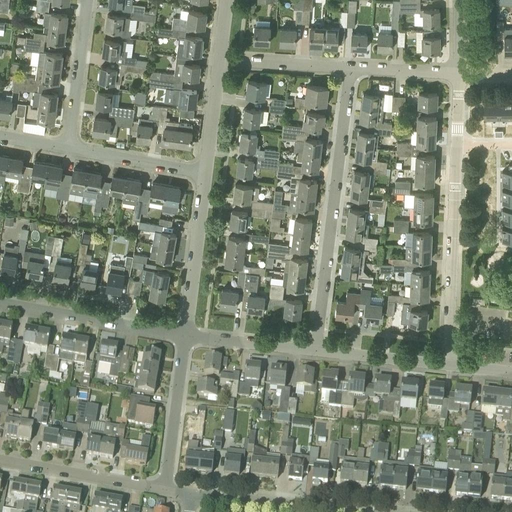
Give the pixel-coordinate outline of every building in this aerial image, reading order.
[(144,13),(145,6),(132,4),(132,0),(109,0),(109,4),(132,7),(131,12),(144,13)] [(295,23),(302,23),(303,0),(293,0),(293,9),(296,9),(295,23)] [(312,0),(303,0),(302,23),(309,24),(310,10),(312,10),(312,0)] [(399,17),(399,13),(399,3),(399,1),(392,1),(391,32),(378,32),(377,49),(381,50),(381,53),(390,53),(390,50),(391,50),(392,32),(398,33),(398,31),(399,17)] [(420,2),(410,3),(399,3),(399,13),(419,12),(419,16),(423,16),(423,24),(439,24),(439,9),(420,9),(420,2)] [(67,15),(51,13),(48,12),(49,6),(36,5),(35,11),(45,12),(43,26),(49,27),(65,29),(67,15)] [(172,29),(184,31),(194,32),(195,26),(204,27),(206,13),(188,11),(187,19),(173,17),(172,29)] [(129,30),(130,19),(154,22),(155,15),(144,13),(131,12),(130,18),(107,15),(105,29),(114,31),(114,36),(129,38),(130,30),(129,30)] [(355,12),(347,12),(346,27),(354,27),(355,12)] [(270,27),(255,26),(254,43),(269,43),(270,27)] [(64,43),(65,29),(49,27),(48,34),(34,32),(33,38),(25,37),(25,44),(44,46),(45,40),(64,43)] [(323,46),(324,28),(311,27),(310,46),(323,46)] [(183,37),(184,31),(172,29),(158,28),(157,34),(183,37)] [(295,45),(295,35),(296,29),(281,28),(280,44),(295,45)] [(338,28),(324,28),(323,46),(337,47),(338,28)] [(422,30),(422,51),(439,51),(439,44),(442,43),(442,38),(439,37),(439,36),(437,36),(437,30),(422,30)] [(366,49),(366,39),(367,34),(352,33),(351,48),(366,49)] [(184,46),(178,45),(176,56),(192,58),(193,53),(201,54),(203,38),(185,36),(184,46)] [(118,57),(119,50),(125,51),(126,41),(120,40),(120,42),(104,40),(102,54),(118,57)] [(43,52),(44,46),(25,44),(24,50),(39,52),(37,65),(60,68),(62,54),(43,52)] [(123,56),(122,63),(149,67),(150,61),(136,59),(136,58),(123,56)] [(192,64),(192,58),(176,56),(174,74),(149,71),(148,74),(148,79),(179,83),(180,75),(182,75),(182,77),(198,79),(200,65),(192,64)] [(121,70),(134,72),(148,74),(149,71),(149,67),(122,63),(121,70)] [(20,83),(39,86),(40,80),(59,82),(60,68),(37,65),(36,79),(21,77),(20,80),(20,83)] [(107,82),(114,83),(120,83),(121,75),(115,74),(116,68),(101,66),(99,81),(105,82),(107,83),(107,82)] [(19,92),(19,90),(20,83),(20,80),(14,79),(12,91),(19,92)] [(178,88),(179,83),(148,79),(147,85),(164,88),(174,89),(172,103),(195,106),(197,91),(178,88)] [(246,96),(256,97),(264,98),(266,83),(248,80),(246,96)] [(39,86),(20,83),(19,90),(34,91),(33,99),(40,100),(39,106),(55,108),(57,94),(38,92),(39,86)] [(307,85),(306,95),(305,98),(295,97),(294,106),(310,108),(311,102),(326,104),(328,88),(307,85)] [(96,106),(111,108),(113,93),(111,93),(111,88),(104,87),(103,92),(98,91),(96,106)] [(145,93),(137,92),(135,101),(144,102),(145,93)] [(437,93),(419,92),(418,106),(439,107),(439,101),(437,101),(437,93)] [(361,107),(382,109),(383,103),(378,102),(379,96),(363,94),(361,107)] [(6,100),(0,98),(0,115),(10,116),(12,95),(6,95),(6,100)] [(272,98),(271,105),(285,107),(286,100),(272,98)] [(511,100),(499,101),(499,124),(505,124),(505,119),(511,118),(511,100)] [(499,101),(484,101),(484,119),(491,119),(491,124),(499,124),(499,101)] [(17,103),(16,116),(24,117),(26,104),(17,103)] [(285,107),(271,105),(269,105),(268,112),(284,114),(285,107)] [(39,106),(39,110),(38,120),(54,122),(55,108),(39,106)] [(113,106),(112,114),(133,117),(134,109),(113,106)] [(153,106),(152,114),(149,114),(149,119),(153,119),(158,120),(160,107),(153,106)] [(167,107),(160,107),(158,120),(157,132),(163,133),(162,143),(176,145),(178,123),(165,122),(167,107)] [(360,120),(367,121),(366,127),(391,130),(392,124),(381,122),(383,110),(382,109),(361,107),(360,120)] [(243,123),(253,124),(259,125),(261,110),(245,108),(243,123)] [(179,116),(189,117),(193,118),(194,111),(180,109),(179,116)] [(421,112),(404,111),(398,111),(398,117),(418,118),(417,131),(437,132),(438,125),(435,125),(436,118),(421,117),(421,112)] [(303,126),(296,125),(283,124),(282,130),(309,134),(309,128),(320,129),(321,123),(323,123),(325,115),(308,112),(307,119),(304,119),(303,126)] [(112,114),(111,120),(94,118),(92,133),(107,135),(107,138),(115,139),(117,124),(132,126),(133,117),(112,114)] [(150,141),(152,125),(153,119),(149,119),(148,119),(148,125),(138,124),(136,140),(150,141)] [(192,125),(182,124),(178,123),(176,145),(190,146),(192,125)] [(390,136),(391,130),(366,127),(365,133),(358,132),(357,145),(372,147),(374,134),(390,136)] [(293,152),(297,152),(320,155),(321,140),(308,139),(309,134),(282,130),(281,138),(295,140),(293,152)] [(437,138),(437,132),(417,131),(417,144),(435,145),(435,138),(437,138)] [(240,148),(255,150),(257,134),(250,133),(248,133),(242,132),(240,148)] [(371,160),(372,147),(357,145),(355,159),(371,160)] [(279,158),(279,151),(265,149),(264,156),(279,158)] [(303,161),(302,168),(304,168),(318,170),(320,155),(297,152),(296,160),(303,161)] [(0,181),(4,182),(6,172),(9,157),(0,155),(0,181)] [(416,155),(416,169),(436,170),(436,164),(434,164),(434,156),(416,155)] [(263,164),(278,166),(278,162),(279,158),(264,156),(263,164)] [(6,172),(19,175),(22,159),(9,157),(6,172)] [(236,173),(243,174),(243,175),(245,175),(245,174),(251,175),(253,160),(238,158),(236,173)] [(34,161),(31,177),(45,180),(48,164),(34,161)] [(277,168),(277,170),(292,172),(293,165),(293,164),(278,162),(278,166),(277,168)] [(64,186),(58,185),(62,166),(48,164),(45,180),(44,187),(57,189),(56,197),(62,199),(64,186)] [(511,164),(509,164),(509,171),(502,171),(502,184),(509,184),(511,183),(511,164)] [(70,187),(64,186),(62,199),(68,200),(69,192),(83,194),(87,171),(73,168),(70,187)] [(436,176),(436,170),(416,169),(415,183),(433,184),(433,176),(436,176)] [(302,179),(303,173),(292,172),(277,170),(276,177),(291,179),(289,192),(298,193),(315,195),(316,181),(302,179)] [(352,184),(368,186),(369,172),(354,170),(352,184)] [(101,173),(87,171),(83,194),(96,197),(94,210),(100,212),(101,206),(104,193),(98,192),(101,173)] [(113,176),(110,191),(124,194),(127,178),(113,176)] [(19,178),(18,182),(16,190),(23,191),(25,179),(19,178)] [(127,178),(124,194),(122,202),(136,204),(133,219),(139,220),(141,213),(143,200),(137,199),(140,181),(127,178)] [(23,191),(29,193),(31,180),(25,179),(23,191)] [(152,183),(151,190),(149,201),(143,200),(141,213),(147,214),(148,206),(162,208),(166,185),(152,183)] [(511,183),(509,184),(509,190),(502,190),(502,203),(509,203),(511,202),(511,183)] [(251,207),(272,210),(273,203),(256,201),(258,187),(235,184),(233,199),(252,201),(251,207)] [(351,197),(358,198),(366,199),(368,186),(352,184),(351,197)] [(166,185),(162,208),(175,211),(177,204),(180,188),(166,185)] [(275,190),(273,203),(272,210),(285,211),(287,212),(288,205),(281,204),(282,191),(275,190)] [(101,206),(108,207),(110,194),(104,193),(101,206)] [(313,209),(315,195),(298,193),(296,207),(313,209)] [(414,193),(414,207),(434,208),(435,202),(432,202),(433,194),(414,193)] [(385,207),(386,201),(382,200),(370,199),(369,205),(382,207),(385,207)] [(511,202),(509,203),(509,209),(502,209),(502,222),(509,222),(511,221),(511,202)] [(369,205),(368,211),(379,213),(385,213),(385,207),(382,207),(369,205)] [(271,218),(272,217),(272,210),(251,207),(250,215),(271,218)] [(434,208),(414,207),(413,221),(431,222),(432,214),(434,214),(434,208)] [(363,224),(365,211),(356,210),(349,209),(348,222),(363,224)] [(272,217),(279,218),(284,218),(285,211),(272,210),(272,217)] [(230,226),(240,227),(246,228),(248,213),(232,211),(230,226)] [(270,230),(278,231),(279,218),(272,217),(271,218),(270,230)] [(159,225),(163,225),(171,227),(172,221),(160,218),(159,225)] [(295,218),(293,232),(310,235),(312,220),(295,218)] [(163,225),(159,225),(139,221),(138,228),(154,231),(152,244),(159,245),(173,248),(176,234),(162,231),(163,225)] [(511,221),(509,222),(509,228),(502,228),(502,241),(511,241),(511,221)] [(346,235),(353,236),(362,237),(363,224),(348,222),(346,235)] [(21,228),(20,238),(18,245),(17,250),(18,250),(24,251),(26,239),(28,229),(21,228)] [(310,235),(293,232),(291,247),(308,249),(310,235)] [(413,232),(412,246),(433,246),(433,240),(431,240),(431,233),(413,232)] [(254,241),(268,243),(269,236),(254,234),(254,241)] [(51,255),(53,243),(54,236),(48,235),(44,254),(51,255)] [(54,236),(53,243),(51,255),(60,256),(63,238),(54,236)] [(229,237),(227,251),(243,253),(245,239),(229,237)] [(376,251),(377,245),(364,243),(352,242),(352,248),(344,247),(343,260),(358,262),(360,249),(376,251)] [(89,269),(90,261),(91,254),(86,253),(87,244),(81,243),(77,263),(84,265),(83,268),(80,284),(94,286),(97,270),(89,269)] [(268,250),(287,252),(288,245),(268,243),(268,250)] [(159,245),(156,258),(156,259),(171,261),(173,248),(159,245)] [(17,252),(13,251),(14,248),(5,246),(1,270),(14,272),(17,252)] [(433,246),(412,246),(412,259),(430,260),(430,253),(432,253),(433,246)] [(307,259),(287,257),(287,252),(268,250),(267,256),(286,259),(284,272),(289,272),(305,274),(307,259)] [(27,274),(35,275),(40,276),(41,277),(44,259),(37,258),(37,260),(29,259),(30,252),(24,251),(22,259),(22,265),(22,266),(22,265),(28,266),(26,274),(27,274)] [(225,264),(235,266),(242,266),(242,260),(245,259),(246,255),(243,253),(227,251),(225,264)] [(133,254),(133,256),(132,261),(146,263),(147,256),(133,254)] [(130,275),(132,261),(133,256),(126,255),(124,265),(110,263),(106,288),(121,291),(124,274),(130,275)] [(352,281),(360,282),(372,283),(373,277),(357,275),(358,262),(343,260),(341,273),(353,275),(352,281)] [(56,262),(54,269),(53,279),(67,281),(69,273),(75,274),(76,266),(56,262)] [(429,271),(417,270),(417,265),(406,265),(392,264),(379,263),(379,271),(391,272),(392,270),(411,271),(411,284),(431,285),(431,279),(429,279),(429,271)] [(250,266),(250,273),(258,274),(264,275),(265,268),(250,266)] [(169,273),(145,269),(143,282),(152,283),(166,286),(169,273)] [(243,293),(246,273),(239,272),(236,291),(222,289),(220,306),(236,308),(238,293),(243,293)] [(305,274),(289,272),(284,272),(282,285),(270,283),(270,290),(283,292),(284,287),(287,287),(303,289),(305,274)] [(250,273),(246,273),(243,293),(249,294),(247,309),(262,311),(264,295),(256,294),(258,274),(250,273)] [(127,292),(133,293),(135,280),(129,279),(127,292)] [(140,294),(142,282),(135,280),(133,293),(140,294)] [(164,299),(166,286),(152,283),(149,296),(164,299)] [(395,301),(409,303),(421,304),(422,298),(428,299),(429,291),(431,291),(431,285),(411,284),(410,296),(403,296),(403,295),(388,295),(388,301),(395,301)] [(302,301),(283,298),(283,292),(270,290),(269,297),(276,298),(275,304),(285,305),(284,314),(300,316),(302,301)] [(361,290),(360,294),(359,306),(365,307),(364,318),(379,320),(381,304),(369,303),(370,291),(361,290)] [(359,306),(360,294),(347,293),(346,302),(337,301),(336,315),(352,317),(353,306),(359,306)] [(393,315),(394,305),(395,301),(388,301),(386,314),(393,315)] [(427,311),(421,310),(421,304),(409,303),(408,309),(410,310),(409,323),(426,325),(427,311)] [(0,328),(0,354),(2,355),(4,342),(10,343),(13,327),(12,326),(12,327),(1,325),(0,328)] [(27,354),(34,356),(35,348),(38,332),(26,329),(27,329),(26,329),(23,345),(28,346),(27,354)] [(38,332),(35,348),(34,356),(40,357),(41,349),(47,350),(50,333),(50,334),(38,332)] [(53,356),(51,368),(50,371),(50,370),(50,373),(57,374),(59,360),(72,363),(73,356),(76,339),(63,337),(60,353),(59,358),(53,356)] [(89,380),(91,368),(92,364),(86,362),(90,342),(76,339),(73,356),(72,363),(85,365),(83,379),(89,380)] [(118,379),(119,374),(120,367),(114,366),(118,347),(103,344),(99,363),(111,365),(109,377),(118,379)] [(6,363),(13,364),(16,350),(9,349),(6,363)] [(127,375),(130,363),(127,362),(129,350),(123,349),(120,367),(119,374),(127,375)] [(22,351),(16,350),(13,364),(20,365),(22,351)] [(127,362),(130,363),(133,363),(135,351),(129,350),(127,362)] [(142,365),(159,368),(161,355),(145,352),(142,365)] [(44,369),(50,370),(50,371),(51,368),(53,356),(46,355),(44,369)] [(219,375),(220,367),(227,368),(228,360),(207,357),(205,373),(219,375)] [(135,377),(140,378),(156,381),(159,368),(142,365),(137,364),(135,377)] [(258,389),(259,377),(260,367),(246,365),(245,381),(245,385),(239,384),(237,396),(249,397),(250,389),(258,389)] [(270,387),(285,389),(287,370),(272,368),(270,387)] [(317,383),(312,382),(313,374),(303,373),(303,372),(298,371),(296,387),(304,388),(304,393),(316,395),(317,383)] [(220,380),(239,382),(240,373),(234,373),(233,376),(221,374),(220,380)] [(336,393),(337,385),(338,375),(331,375),(331,376),(324,375),(322,392),(322,401),(329,402),(328,406),(340,407),(342,394),(336,393)] [(156,381),(140,378),(135,377),(134,384),(135,384),(134,390),(154,394),(156,381)] [(367,399),(368,398),(369,387),(364,386),(365,378),(350,377),(348,395),(342,394),(340,407),(353,409),(354,396),(363,397),(363,399),(367,399)] [(238,391),(238,384),(239,382),(220,380),(219,386),(231,388),(231,390),(238,391)] [(376,380),(375,388),(369,387),(368,398),(375,399),(375,396),(389,397),(391,381),(376,380)] [(218,385),(209,384),(199,382),(197,395),(216,398),(218,385)] [(401,401),(406,401),(416,402),(418,384),(403,383),(401,401)] [(446,421),(447,412),(448,409),(442,408),(444,387),(430,386),(428,407),(441,408),(440,420),(446,421)] [(131,389),(117,387),(115,394),(130,397),(131,389)] [(459,413),(459,406),(469,407),(470,399),(471,390),(456,389),(456,395),(449,395),(448,409),(447,412),(459,413)] [(290,393),(281,392),(279,414),(287,415),(289,404),(289,400),(290,393)] [(483,392),(482,402),(482,408),(496,410),(498,393),(483,392)] [(511,394),(498,393),(496,410),(495,416),(503,417),(503,422),(506,422),(505,436),(511,436),(511,410),(511,398),(511,394)] [(5,395),(3,403),(1,415),(7,416),(9,404),(11,405),(12,397),(5,395)] [(127,422),(145,426),(145,427),(152,428),(152,427),(153,427),(156,410),(149,409),(150,401),(131,398),(127,422)] [(289,400),(289,404),(287,415),(295,416),(297,401),(289,400)] [(384,402),(382,413),(382,414),(393,415),(394,403),(384,402)] [(41,424),(42,416),(44,405),(38,404),(36,415),(34,415),(33,423),(41,424)] [(44,405),(42,416),(41,424),(46,425),(50,406),(44,405)] [(86,417),(85,422),(83,433),(88,434),(87,438),(89,439),(86,454),(99,457),(104,434),(89,431),(90,425),(95,426),(97,413),(86,411),(86,417)] [(232,433),(234,413),(225,412),(223,432),(232,433)] [(467,413),(466,425),(462,425),(461,432),(472,433),(474,414),(467,413)] [(482,415),(474,414),(472,433),(483,434),(483,431),(480,430),(482,415)] [(17,440),(20,424),(21,418),(8,416),(4,437),(17,440)] [(28,424),(28,419),(21,418),(20,424),(17,440),(30,442),(33,425),(28,424)] [(121,420),(118,436),(124,437),(127,421),(121,420)] [(46,427),(45,437),(43,446),(58,449),(60,435),(61,430),(46,427)] [(284,428),(280,455),(286,456),(287,444),(289,428),(284,428)] [(190,438),(188,449),(187,455),(185,471),(199,472),(201,451),(194,450),(196,440),(198,440),(199,432),(189,430),(188,438),(190,438)] [(250,432),(248,446),(247,453),(253,453),(256,432),(250,432)] [(115,443),(114,443),(115,436),(104,434),(99,457),(113,459),(115,443)] [(76,438),(60,435),(58,449),(73,452),(76,438)] [(356,468),(354,484),(367,486),(369,464),(367,464),(367,461),(363,461),(364,451),(364,445),(363,445),(364,437),(360,436),(357,460),(356,468)] [(471,466),(469,480),(468,497),(480,498),(483,474),(488,474),(489,462),(492,436),(486,436),(482,467),(471,466)] [(146,465),(148,453),(151,438),(143,437),(140,452),(128,450),(129,443),(123,442),(120,458),(126,459),(125,461),(146,465)] [(344,460),(345,451),(348,451),(349,442),(339,441),(339,444),(337,459),(344,460)] [(310,449),(309,458),(308,467),(314,468),(312,481),(313,481),(313,484),(320,485),(320,482),(327,483),(329,472),(335,472),(337,459),(339,444),(331,443),(328,469),(317,468),(319,450),(310,449)] [(201,450),(201,451),(199,472),(212,474),(215,450),(214,450),(215,446),(212,445),(211,451),(201,450)] [(416,446),(415,454),(414,467),(420,467),(422,447),(416,446)] [(245,453),(227,450),(226,459),(224,474),(239,476),(240,465),(244,466),(245,453)] [(378,450),(378,452),(377,463),(383,463),(381,471),(379,488),(392,489),(395,465),(383,464),(385,451),(378,450)] [(369,462),(377,463),(378,452),(370,451),(369,462)] [(447,470),(453,471),(454,458),(455,452),(449,452),(447,470)] [(267,455),(257,454),(253,454),(251,476),(264,478),(266,462),(267,455)] [(267,455),(266,462),(264,478),(278,479),(280,457),(267,455)] [(298,457),(297,463),(290,462),(288,479),(302,481),(302,474),(307,474),(308,467),(309,458),(298,457)] [(457,479),(456,488),(455,496),(468,497),(469,480),(471,466),(460,465),(461,459),(454,458),(453,471),(459,471),(458,479),(457,479)] [(340,483),(354,484),(356,468),(357,460),(350,459),(349,467),(342,466),(340,483)] [(407,483),(408,466),(407,466),(395,465),(392,489),(406,491),(407,483)] [(419,468),(417,484),(416,492),(431,493),(432,477),(433,470),(419,468)] [(490,500),(504,501),(505,484),(506,478),(493,476),(490,500)] [(447,478),(432,477),(431,493),(445,495),(447,478)] [(13,488),(11,488),(10,494),(13,495),(18,502),(16,511),(3,509),(2,511),(22,511),(24,503),(28,484),(14,482),(13,488)] [(28,484),(24,503),(22,511),(29,511),(30,504),(37,505),(38,499),(41,500),(42,493),(40,493),(41,486),(28,484)] [(53,495),(52,495),(50,502),(52,502),(51,508),(58,509),(57,511),(64,511),(68,491),(54,489),(53,495)] [(81,507),(82,500),(80,500),(82,494),(68,491),(64,511),(70,511),(72,505),(81,507)] [(106,511),(109,498),(95,496),(94,503),(93,502),(92,509),(93,509),(92,511),(106,511)] [(106,511),(122,511),(123,508),(122,507),(123,501),(109,498),(106,511)]
